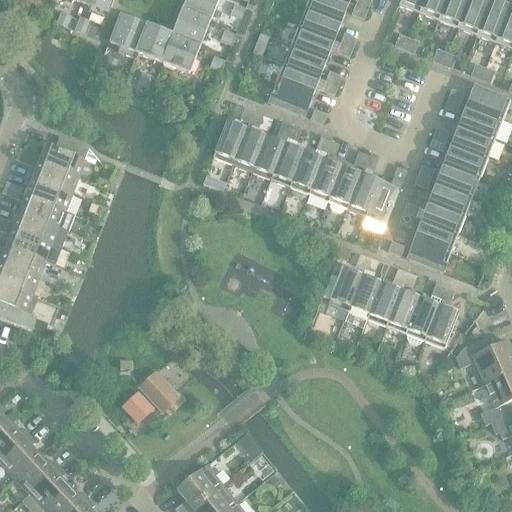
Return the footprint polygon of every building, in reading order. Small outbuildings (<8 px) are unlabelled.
[(113,0),(83,0),(81,5),(90,8),(88,14),(105,21),(113,0)] [(186,0),(182,12),(209,22),(218,0),(186,0)] [(334,0),(308,0),(305,10),(341,24),(348,5),(334,0)] [(366,0),(358,0),(355,8),(367,13),(371,2),(366,0)] [(401,0),(398,7),(418,15),(423,0),(401,0)] [(423,0),(418,15),(437,23),(445,0),(423,0)] [(467,0),(445,0),(437,23),(456,30),(467,0)] [(467,0),(456,30),(475,38),(489,2),(484,0),(467,0)] [(40,10),(47,13),(50,4),(44,1),(40,10)] [(475,38),(494,45),(508,9),(489,2),(475,38)] [(241,22),(245,11),(234,6),(229,17),(241,22)] [(364,21),(367,13),(355,8),(352,16),(364,21)] [(494,45),(511,52),(511,10),(508,9),(494,45)] [(305,10),(297,29),(333,43),(341,24),(305,10)] [(182,12),(172,37),(199,48),(209,22),(182,12)] [(60,14),(56,25),(67,30),(71,19),(60,14)] [(135,61),(137,56),(146,27),(121,17),(110,45),(120,48),(118,54),(135,61)] [(90,23),(79,19),(74,32),(85,36),(90,23)] [(137,56),(161,65),(172,37),(146,27),(137,56)] [(297,29),(289,48),(326,62),(333,43),(297,29)] [(230,48),(235,37),(224,32),(219,43),(230,48)] [(344,35),(340,46),(352,51),(356,40),(344,35)] [(189,76),(199,48),(172,37),(161,65),(189,76)] [(395,49),(403,52),(408,41),(399,37),(395,49)] [(418,45),(408,41),(403,52),(414,56),(418,45)] [(348,59),(352,51),(340,46),(336,55),(348,59)] [(289,48),(282,67),(318,82),(326,62),(289,48)] [(432,63),(441,67),(446,55),(436,52),(432,63)] [(456,59),(446,55),(441,67),(451,71),(456,59)] [(118,62),(108,59),(103,72),(113,76),(118,62)] [(209,70),(220,74),(224,63),(213,59),(209,70)] [(282,67),(275,85),(311,100),(318,82),(282,67)] [(470,78),(479,82),(484,70),(474,67),(470,78)] [(493,74),(484,70),(479,82),(489,86),(493,74)] [(329,73),(325,84),(337,89),(341,78),(329,73)] [(141,76),(138,86),(148,90),(152,80),(141,76)] [(333,97),(337,89),(325,84),(321,93),(333,97)] [(303,119),(311,100),(275,85),(267,105),(303,119)] [(474,89),(466,109),(502,123),(509,103),(474,89)] [(451,92),(447,102),(459,107),(463,96),(451,92)] [(456,115),(459,107),(447,102),(444,110),(456,115)] [(466,109),(459,128),(494,142),(502,123),(466,109)] [(240,120),(249,124),(253,113),(244,110),(240,120)] [(322,127),(326,117),(314,112),(310,122),(322,127)] [(264,117),(253,113),(249,124),(259,128),(264,117)] [(212,160),(232,168),(246,132),(226,124),(212,160)] [(278,135),(288,139),(292,128),(282,124),(278,135)] [(301,132),(292,128),(288,139),(297,142),(301,132)] [(459,128),(451,148),(487,161),(494,142),(459,128)] [(436,130),(432,140),(444,145),(448,134),(436,130)] [(232,168),(250,175),(264,139),(246,132),(232,168)] [(250,175),(270,183),(284,147),(264,139),(250,175)] [(316,150),(325,154),(329,143),(320,139),(316,150)] [(45,148),(39,164),(78,180),(85,163),(82,162),(87,151),(59,140),(54,151),(45,148)] [(441,153),(444,145),(432,140),(429,148),(441,153)] [(339,147),(329,143),(325,154),(335,157),(339,147)] [(270,183),(288,190),(302,154),(284,147),(270,183)] [(451,148),(444,167),(479,180),(487,161),(451,148)] [(16,162),(24,165),(28,155),(20,151),(16,162)] [(288,190),(308,198),(322,162),(302,154),(288,190)] [(35,157),(28,155),(24,165),(31,168),(35,157)] [(354,165),(363,169),(367,158),(358,155),(354,165)] [(378,162),(367,158),(363,169),(374,173),(378,162)] [(325,204),(327,205),(341,169),(322,162),(308,198),(310,198),(309,202),(310,205),(321,209),(323,208),(324,208),(325,204)] [(39,164),(32,181),(71,197),(78,180),(39,164)] [(444,167),(437,186),(472,199),(479,180),(444,167)] [(421,168),(417,178),(429,183),(433,172),(421,168)] [(343,212),(346,213),(360,177),(341,169),(327,205),(330,206),(329,208),(331,213),(338,216),(343,214),(343,212)] [(402,184),(406,173),(397,169),(392,180),(402,184)] [(346,213),(365,220),(379,184),(360,177),(346,213)] [(426,191),(429,183),(417,178),(414,186),(426,191)] [(32,181),(26,198),(65,213),(71,197),(32,181)] [(399,192),(379,184),(365,220),(385,228),(399,192)] [(3,195),(11,198),(15,188),(7,185),(3,195)] [(437,186),(429,205),(464,218),(472,199),(437,186)] [(22,191),(15,188),(11,198),(18,201),(22,191)] [(26,198),(19,215),(58,230),(65,213),(26,198)] [(429,205),(422,224),(457,238),(464,218),(429,205)] [(406,206),(402,216),(414,221),(418,210),(406,206)] [(19,215),(13,232),(52,246),(58,230),(19,215)] [(411,229),(414,221),(402,216),(399,224),(411,229)] [(8,224),(2,222),(0,226),(0,233),(4,235),(8,224)] [(422,224),(415,242),(450,256),(457,238),(422,224)] [(13,232),(6,248),(45,263),(54,266),(60,250),(52,246),(13,232)] [(442,275),(450,256),(415,242),(407,262),(442,275)] [(399,259),(403,249),(391,244),(387,254),(399,259)] [(6,248),(0,263),(0,265),(38,281),(45,263),(6,248)] [(339,258),(346,261),(350,253),(342,250),(339,258)] [(355,267),(365,270),(368,261),(359,257),(355,267)] [(378,265),(368,261),(365,270),(374,274),(378,265)] [(0,265),(0,284),(32,297),(38,281),(0,265)] [(328,307),(348,315),(362,279),(342,271),(339,279),(329,303),(328,307)] [(396,284),(402,287),(406,276),(400,273),(396,284)] [(331,276),(322,300),(329,303),(339,279),(331,276)] [(416,280),(406,276),(402,287),(412,291),(416,280)] [(348,315),(367,322),(381,286),(362,279),(348,315)] [(32,297),(0,284),(0,305),(31,317),(38,299),(32,297)] [(367,322),(386,329),(400,293),(381,286),(367,322)] [(430,298),(440,302),(444,291),(435,287),(430,298)] [(454,294),(444,291),(440,302),(450,306),(454,294)] [(386,329),(405,337),(419,301),(400,293),(386,329)] [(405,337),(424,344),(438,308),(419,301),(405,337)] [(458,316),(438,308),(424,344),(444,352),(458,316)] [(475,365),(485,387),(511,375),(511,355),(507,344),(488,352),(483,341),(467,348),(456,362),(460,371),(475,365)] [(132,362),(120,362),(120,371),(132,371),(132,362)] [(511,403),(511,375),(485,387),(494,410),(480,416),(485,428),(490,426),(490,425),(511,415),(511,407),(510,404),(511,403)] [(163,413),(177,399),(155,376),(141,390),(163,413)] [(153,411),(137,395),(123,408),(138,425),(153,411)] [(0,416),(5,412),(0,407),(0,435),(9,427),(0,417),(0,416)] [(511,415),(490,425),(490,426),(495,437),(499,435),(502,442),(511,437),(511,415)] [(0,464),(29,438),(23,431),(18,436),(9,427),(0,435),(0,464)] [(255,444),(248,435),(247,435),(237,444),(245,453),(255,444)] [(35,444),(29,438),(0,464),(0,465),(14,481),(39,458),(30,449),(35,444)] [(47,467),(39,458),(14,481),(30,497),(58,470),(52,463),(47,467)] [(175,511),(174,511),(191,511),(222,487),(207,468),(177,492),(186,503),(175,511)] [(64,476),(58,470),(30,497),(43,511),(45,511),(68,491),(59,481),(64,476)] [(279,483),(275,478),(269,483),(273,487),(279,483)] [(229,511),(237,506),(222,487),(191,511),(229,511)] [(76,499),(68,491),(45,511),(76,511),(88,502),(81,494),(76,499)] [(88,511),(94,508),(88,502),(76,511),(88,511)]
